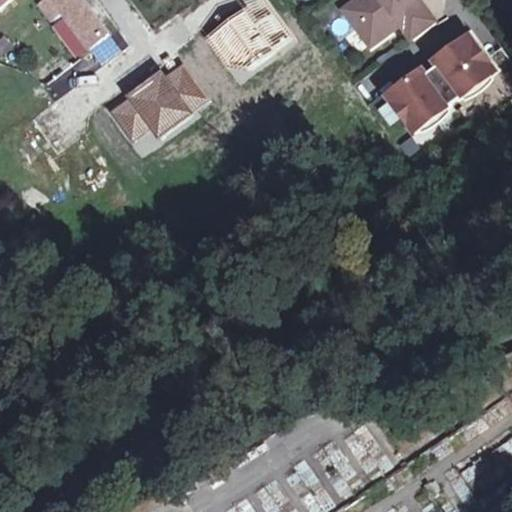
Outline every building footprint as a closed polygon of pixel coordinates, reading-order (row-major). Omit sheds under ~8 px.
[(0,0),(0,13),(14,0),(0,0)] [(113,36),(104,25),(85,0),(52,0),(43,6),(54,20),(64,13),(90,47),(91,49),(113,36)] [(415,43),(439,26),(420,0),(419,0),(363,0),(355,6),(366,21),(358,27),(373,49),(403,27),(415,43)] [(347,12),(358,27),(366,21),(355,6),(347,12)] [(450,88),(461,103),(500,75),(475,40),(439,65),(454,85),(450,88)] [(439,65),(427,74),(441,94),(445,91),(456,107),(461,103),(450,88),(454,85),(439,65)] [(418,135),(456,107),(445,91),(441,94),(427,74),(392,100),(418,135)]
